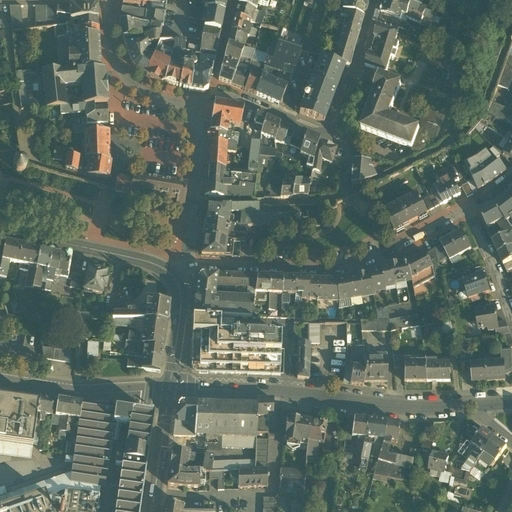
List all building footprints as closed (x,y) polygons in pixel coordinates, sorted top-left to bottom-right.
[(205,0),(204,9),(208,10),(224,13),(226,0),(205,0)] [(239,0),(238,5),(254,11),(256,11),(257,5),(267,8),(269,0),(239,0)] [(331,0),(344,4),(342,11),(363,18),(368,0),(331,0)] [(406,5),(407,0),(385,0),(385,4),(409,12),(432,22),(435,16),(411,6),(406,5)] [(430,26),(432,22),(409,12),(385,4),(381,15),(400,22),(402,16),(407,17),(407,19),(429,29),(430,26)] [(70,16),(70,20),(77,19),(98,19),(97,8),(94,5),(69,6),(70,12),(70,16)] [(234,18),(235,18),(250,23),(251,23),(254,11),(238,5),(234,18)] [(10,6),(11,31),(22,30),(20,6),(10,6)] [(35,6),(35,24),(45,24),(45,6),(35,6)] [(57,26),(57,20),(57,14),(56,14),(57,8),(57,6),(45,6),(45,24),(35,24),(35,28),(57,26)] [(140,22),(144,23),(146,12),(122,8),(120,19),(140,22)] [(146,12),(144,23),(150,24),(161,25),(163,26),(164,17),(165,17),(165,16),(164,16),(165,12),(152,10),(146,12)] [(224,13),(208,10),(205,22),(204,28),(220,31),(224,13)] [(254,11),(251,23),(255,24),(260,13),(256,11),(254,11)] [(358,34),(363,18),(342,11),(341,11),(340,18),(345,20),(342,29),(343,29),(333,62),(344,67),(348,68),(353,50),(358,34)] [(255,24),(256,24),(256,28),(260,29),(261,26),(261,25),(265,14),(260,13),(255,24)] [(405,24),(400,22),(381,15),(378,26),(399,33),(399,30),(406,33),(409,25),(405,24)] [(235,18),(232,32),(246,37),(248,37),(251,29),(248,28),(250,23),(235,18)] [(77,24),(77,29),(98,28),(98,21),(98,19),(77,19),(77,24)] [(120,19),(122,37),(123,37),(141,35),(141,28),(140,22),(120,19)] [(75,35),(75,37),(98,36),(98,28),(77,29),(77,24),(66,25),(67,33),(75,35)] [(161,25),(150,24),(150,28),(149,33),(152,32),(160,31),(161,25)] [(396,43),(399,33),(378,26),(374,37),(383,40),(378,57),(369,55),(366,64),(365,66),(386,73),(390,60),(391,56),(395,57),(399,46),(399,44),(396,43)] [(257,31),(251,29),(248,37),(252,38),(254,38),(257,31)] [(200,49),(216,51),(220,33),(203,30),(201,43),(200,49)] [(145,38),(145,42),(146,42),(149,42),(158,41),(160,31),(152,32),(149,33),(144,35),(145,38)] [(231,32),(228,45),(243,50),(244,46),(246,37),(232,32),(231,32)] [(76,52),(68,52),(65,52),(65,59),(59,59),(60,72),(61,72),(66,71),(74,70),(100,69),(99,44),(99,39),(98,38),(98,36),(75,37),(75,44),(76,52)] [(252,38),(251,47),(244,46),(243,50),(240,59),(250,62),(251,61),(254,53),(254,52),(255,48),(257,40),(257,39),(254,38),(252,38)] [(438,44),(446,47),(448,42),(440,39),(438,44)] [(148,56),(153,58),(154,56),(156,51),(160,41),(158,41),(149,42),(149,53),(148,56)] [(178,51),(184,52),(185,42),(174,41),(172,50),(173,50),(178,51)] [(136,69),(146,75),(150,65),(147,64),(145,63),(146,57),(147,57),(146,42),(145,42),(125,44),(124,44),(132,65),(136,69)] [(266,60),(267,61),(272,63),(274,59),(278,45),(273,43),(270,51),(269,51),(267,57),(266,60)] [(228,45),(224,60),(231,63),(238,65),(240,59),(243,50),(228,45)] [(280,61),(295,66),(300,52),(278,45),(274,59),(280,61)] [(491,50),(501,54),(503,48),(493,45),(491,50)] [(171,57),(170,64),(180,67),(181,64),(176,62),(178,51),(173,50),(171,57)] [(486,64),(496,68),(501,54),(491,50),(486,64)] [(192,53),(184,52),(183,63),(191,63),(192,53)] [(267,57),(254,52),(254,53),(251,61),(265,66),(267,61),(266,60),(267,57)] [(159,59),(156,57),(148,77),(161,84),(164,83),(164,82),(170,64),(171,57),(161,53),(159,59)] [(146,76),(148,77),(156,57),(154,56),(153,58),(150,65),(146,75),(146,76)] [(498,87),(508,91),(511,80),(511,58),(509,57),(498,87)] [(299,114),(323,123),(328,111),(329,111),(331,104),(344,67),(333,62),(320,58),(299,114)] [(265,66),(264,69),(268,70),(278,73),(280,65),(280,64),(279,64),(280,61),(274,59),(272,63),(267,61),(265,66)] [(224,60),(221,70),(228,72),(231,63),(224,60)] [(248,73),(250,74),(261,78),(264,69),(265,66),(251,61),(250,62),(248,68),(249,70),(248,73)] [(295,66),(280,61),(279,64),(280,64),(280,65),(294,70),(295,66)] [(200,69),(200,72),(211,74),(213,66),(214,66),(214,63),(206,62),(206,67),(203,67),(203,70),(200,69)] [(179,88),(190,91),(193,70),(196,67),(196,64),(195,63),(193,63),(191,64),(191,63),(183,63),(183,68),(179,88)] [(218,81),(230,85),(235,74),(237,67),(238,65),(231,63),(228,72),(221,70),(218,81)] [(164,82),(177,87),(181,67),(180,67),(170,64),(164,82)] [(280,65),(278,73),(280,74),(281,72),(292,76),(294,70),(280,65)] [(246,70),(237,67),(235,74),(230,85),(242,90),(246,78),(244,78),(246,70)] [(66,71),(61,72),(63,83),(79,82),(79,81),(81,81),(80,72),(74,72),(74,70),(66,71)] [(211,78),(211,74),(200,72),(193,70),(190,91),(190,92),(204,94),(208,90),(211,78)] [(83,101),(83,106),(85,106),(107,104),(106,93),(104,71),(100,71),(80,72),(81,81),(82,95),(83,101)] [(66,108),(63,83),(61,72),(60,72),(42,72),(46,109),(60,108),(66,108)] [(255,95),(261,78),(250,74),(244,91),(255,95)] [(362,130),(412,149),(417,135),(419,130),(418,129),(388,118),(401,85),(380,77),(375,90),(377,90),(374,96),(375,96),(362,130)] [(268,81),(261,78),(255,95),(272,103),(279,86),(272,82),(273,79),(269,78),(268,81)] [(287,89),(279,86),(272,103),(280,106),(287,89)] [(214,102),(209,132),(227,135),(227,129),(227,126),(233,127),(239,127),(244,107),(232,105),(214,102)] [(496,120),(511,127),(511,113),(509,112),(492,104),(487,116),(488,116),(496,120)] [(86,112),(86,118),(81,119),(81,125),(86,124),(108,123),(107,119),(107,105),(85,107),(85,106),(83,106),(68,108),(66,108),(60,108),(60,114),(86,112)] [(425,111),(418,129),(419,130),(417,135),(422,136),(428,120),(441,125),(444,118),(425,111)] [(255,129),(262,131),(263,127),(266,117),(258,114),(257,120),(256,120),(255,125),(255,129)] [(480,124),(489,130),(492,125),(496,120),(488,116),(480,124)] [(261,135),(275,140),(280,124),(266,117),(263,127),(262,131),(261,134),(261,135)] [(422,136),(435,141),(441,125),(428,120),(422,136)] [(289,127),(280,124),(275,140),(274,142),(283,145),(283,144),(289,127)] [(306,136),(289,127),(283,144),(289,146),(301,151),(306,136)] [(506,140),(510,143),(511,144),(511,137),(496,127),(493,132),(506,140)] [(227,145),(228,145),(228,141),(231,141),(233,140),(234,138),(234,136),(233,135),(232,135),(233,129),(227,129),(227,135),(209,132),(209,134),(207,137),(208,141),(208,142),(227,145)] [(85,159),(90,160),(109,163),(108,143),(108,133),(87,133),(84,133),(84,142),(85,142),(85,159)] [(233,134),(233,135),(234,136),(234,138),(233,140),(231,141),(228,141),(228,145),(236,146),(237,146),(238,135),(233,134)] [(412,149),(415,155),(422,151),(437,145),(435,141),(422,136),(417,135),(412,149)] [(319,141),(306,136),(301,151),(300,156),(308,160),(313,162),(314,156),(319,141)] [(336,149),(319,141),(314,156),(313,162),(312,170),(311,173),(319,174),(321,159),(331,164),(334,156),(336,149)] [(208,142),(207,167),(225,169),(226,164),(228,164),(228,159),(226,159),(226,153),(227,145),(208,142)] [(251,143),(249,165),(258,166),(259,158),(260,149),(260,144),(251,143)] [(511,144),(510,143),(507,149),(503,155),(511,160),(511,144)] [(228,145),(227,145),(226,153),(234,154),(236,148),(236,146),(228,145)] [(507,149),(503,146),(498,153),(502,156),(503,155),(507,149)] [(61,161),(66,162),(67,157),(72,157),(73,150),(56,148),(55,153),(54,153),(53,155),(55,155),(54,159),(61,161)] [(234,163),(245,164),(248,150),(236,148),(234,154),(234,163)] [(270,159),(274,159),(275,153),(275,151),(264,150),(260,149),(259,158),(270,159)] [(493,149),(489,152),(494,160),(500,155),(493,149)] [(354,160),(370,161),(371,157),(357,151),(355,158),(354,160)] [(499,162),(497,163),(494,160),(489,152),(478,160),(468,165),(472,172),(469,174),(472,180),(478,191),(490,184),(506,172),(499,162)] [(342,167),(343,158),(334,156),(331,164),(331,165),(342,167)] [(109,163),(90,160),(85,159),(78,158),(72,157),(67,157),(66,162),(65,170),(77,173),(88,176),(108,180),(110,163),(109,163)] [(27,164),(25,160),(22,158),(18,158),(13,161),(11,166),(14,171),(19,174),(24,172),(27,168),(27,164)] [(269,160),(270,159),(259,158),(258,166),(258,168),(267,169),(269,160)] [(269,160),(267,169),(266,173),(271,175),(275,161),(269,160)] [(352,183),(360,184),(377,176),(373,168),(370,167),(371,161),(370,161),(354,160),(353,168),(352,182),(352,183)] [(258,168),(258,166),(249,165),(248,165),(247,172),(225,169),(207,167),(205,187),(238,190),(239,186),(255,187),(257,173),(258,168)] [(436,190),(444,205),(460,196),(454,184),(459,182),(451,167),(439,173),(443,182),(441,183),(442,187),(436,190)] [(288,170),(286,183),(295,183),(297,171),(288,170)] [(136,182),(132,181),(130,194),(136,195),(136,198),(137,197),(143,198),(143,199),(144,196),(145,193),(150,194),(149,197),(149,200),(150,200),(150,199),(156,200),(156,201),(157,201),(157,199),(158,195),(163,196),(163,199),(162,202),(163,202),(163,201),(170,202),(169,203),(170,203),(171,201),(171,197),(177,198),(176,202),(176,204),(177,204),(184,205),(186,194),(187,185),(137,176),(136,182)] [(130,195),(130,194),(132,181),(118,179),(117,180),(115,190),(114,193),(118,193),(130,195)] [(478,191),(472,180),(467,183),(468,184),(472,194),(478,191)] [(271,183),(270,199),(280,198),(283,184),(271,183)] [(292,198),(295,183),(286,183),(283,183),(283,184),(280,198),(292,198)] [(310,183),(295,183),(292,198),(307,198),(307,197),(310,183)] [(472,194),(468,184),(462,188),(467,198),(473,195),(472,194)] [(253,199),(255,187),(239,186),(238,190),(205,187),(205,194),(207,197),(226,198),(236,199),(253,199)] [(494,205),(493,206),(504,220),(506,224),(511,220),(511,219),(511,191),(511,192),(511,195),(508,198),(506,196),(499,201),(501,203),(496,207),(494,205)] [(383,212),(393,231),(428,213),(417,194),(383,212)] [(434,195),(430,197),(435,208),(440,206),(434,195)] [(430,211),(435,208),(430,197),(424,200),(430,211)] [(277,206),(277,214),(286,214),(292,214),(294,214),(294,206),(294,205),(277,206)] [(205,223),(228,226),(229,217),(229,214),(230,206),(220,206),(220,208),(207,207),(206,213),(205,223)] [(230,206),(229,214),(241,213),(246,213),(245,221),(245,227),(247,227),(253,227),(256,227),(259,227),(259,217),(259,206),(230,206)] [(503,233),(506,237),(506,236),(508,238),(511,234),(511,230),(506,224),(504,220),(493,206),(479,213),(488,229),(497,224),(503,233)] [(259,227),(265,227),(286,227),(286,214),(277,214),(277,217),(259,217),(259,227)] [(228,226),(245,227),(245,221),(241,220),(241,218),(229,217),(228,226)] [(203,238),(226,241),(228,226),(205,223),(203,238)] [(245,227),(228,226),(226,241),(233,241),(241,242),(241,243),(246,243),(246,236),(247,236),(247,233),(247,227),(245,227)] [(441,246),(448,258),(456,254),(458,256),(472,250),(463,231),(440,243),(441,246)] [(491,238),(493,243),(506,237),(503,233),(500,233),(491,238)] [(493,243),(498,254),(511,247),(511,234),(508,238),(506,236),(506,237),(493,243)] [(201,256),(224,257),(226,241),(203,238),(203,239),(201,256)] [(233,241),(226,241),(224,257),(231,257),(232,255),(233,248),(232,248),(233,241)] [(7,262),(19,265),(23,247),(6,243),(2,261),(0,269),(0,280),(3,281),(5,282),(9,265),(7,264),(7,262)] [(441,246),(434,249),(438,263),(448,258),(441,246)] [(19,265),(29,267),(25,290),(33,292),(33,290),(37,269),(41,251),(41,250),(23,247),(19,265)] [(511,261),(511,247),(498,254),(503,265),(504,265),(511,261)] [(439,268),(438,263),(434,249),(425,253),(433,267),(433,271),(439,268)] [(41,251),(37,269),(33,290),(39,291),(44,270),(48,271),(49,271),(53,253),(52,253),(41,251)] [(44,291),(50,292),(52,284),(54,273),(61,274),(60,278),(67,279),(68,274),(71,257),(53,253),(49,271),(48,271),(44,291)] [(425,253),(409,262),(414,272),(417,277),(433,267),(425,253)] [(407,282),(412,281),(411,274),(409,262),(403,263),(407,282)] [(395,284),(407,282),(403,263),(397,264),(397,263),(391,264),(391,266),(395,284)] [(395,286),(395,284),(391,266),(386,267),(385,266),(380,267),(380,269),(384,288),(395,286)] [(433,271),(433,267),(417,277),(414,272),(411,274),(412,281),(414,290),(435,278),(433,271)] [(106,277),(106,273),(106,271),(104,270),(99,269),(98,269),(97,271),(88,269),(86,277),(83,290),(84,290),(102,294),(103,290),(107,291),(110,278),(106,277)] [(384,290),(384,288),(380,269),(375,270),(375,272),(369,273),(369,275),(373,292),(384,290)] [(460,274),(463,282),(473,279),(471,272),(460,274)] [(69,287),(83,290),(86,277),(72,274),(71,280),(69,287)] [(214,298),(215,296),(216,287),(217,275),(203,274),(198,278),(195,295),(214,298)] [(373,295),(373,292),(369,275),(363,276),(363,274),(357,275),(361,296),(362,297),(373,295)] [(217,275),(216,287),(233,288),(232,296),(231,297),(254,299),(255,294),(257,277),(217,275)] [(350,299),(361,296),(357,275),(352,276),(352,278),(346,279),(350,299)] [(463,282),(468,299),(489,292),(483,275),(473,279),(463,282)] [(257,277),(255,294),(269,294),(270,277),(257,277)] [(276,295),(282,295),(283,278),(270,277),(269,294),(276,295)] [(288,295),(295,295),(295,278),(283,278),(282,295),(288,295)] [(295,295),(301,295),(308,296),(308,279),(295,278),(295,295)] [(338,301),(350,299),(346,279),(341,280),(340,278),(334,280),(338,301)] [(307,300),(317,300),(317,279),(308,279),(308,296),(307,300)] [(338,301),(334,280),(317,279),(317,300),(317,301),(318,301),(318,300),(338,301)] [(395,284),(395,286),(396,290),(408,288),(407,282),(395,284)] [(269,305),(269,294),(255,294),(254,299),(254,304),(269,305)] [(195,295),(193,314),(208,315),(252,317),(254,304),(254,299),(231,297),(215,296),(214,298),(195,295)] [(350,299),(352,307),(363,305),(362,297),(361,296),(350,299)] [(338,301),(338,310),(352,307),(350,299),(338,301)] [(146,313),(145,320),(167,323),(169,303),(147,300),(146,313)] [(113,312),(125,312),(125,302),(116,302),(113,312)] [(376,309),(377,315),(388,313),(387,307),(376,309)] [(480,321),(481,330),(495,327),(498,327),(498,324),(497,318),(497,317),(496,317),(494,307),(475,310),(477,322),(480,321)] [(134,320),(145,320),(146,313),(135,313),(135,310),(127,310),(127,313),(113,313),(112,320),(134,320)] [(402,329),(400,318),(389,320),(388,320),(388,321),(390,331),(402,329)] [(191,373),(239,375),(241,335),(233,334),(233,321),(208,319),(195,319),(194,333),(192,333),(191,373)] [(112,327),(133,330),(134,320),(112,320),(112,327)] [(145,320),(144,327),(166,330),(167,323),(145,320)] [(360,320),(361,332),(390,332),(390,331),(388,321),(378,321),(360,320)] [(438,323),(440,336),(453,334),(451,321),(438,323)] [(495,327),(496,336),(510,334),(506,322),(498,324),(498,327),(495,327)] [(310,346),(319,346),(318,324),(308,325),(308,346),(310,346)] [(163,349),(166,330),(144,327),(142,340),(141,346),(144,346),(163,349)] [(74,342),(85,342),(84,328),(74,328),(74,334),(74,340),(74,342)] [(239,375),(247,375),(248,335),(241,335),(239,375)] [(281,336),(248,335),(247,375),(280,376),(281,336)] [(86,359),(99,360),(100,355),(98,355),(98,343),(87,343),(86,359)] [(144,346),(141,346),(127,344),(126,343),(125,350),(143,352),(144,346)] [(163,349),(144,346),(143,352),(143,358),(161,361),(163,349)] [(297,378),(308,379),(310,346),(308,346),(299,346),(298,357),(297,378)] [(457,348),(460,360),(472,359),(471,347),(457,348)] [(354,348),(352,367),(365,369),(364,359),(363,348),(362,348),(354,348)] [(159,373),(161,361),(143,358),(142,363),(128,361),(128,369),(159,373)] [(511,358),(502,360),(502,364),(504,364),(505,373),(509,373),(511,373),(511,372),(511,371),(511,358)] [(387,359),(364,359),(365,369),(364,383),(387,383),(387,359)] [(427,382),(427,365),(427,363),(408,363),(408,360),(400,359),(400,370),(399,370),(400,373),(403,374),(403,382),(427,382)] [(502,364),(486,365),(487,384),(505,382),(505,373),(504,364),(502,364)] [(438,365),(427,365),(427,382),(450,382),(450,365),(438,365)] [(473,385),(487,384),(486,365),(472,366),(473,385)] [(343,383),(350,384),(352,367),(345,367),(343,383)] [(364,383),(365,369),(352,367),(350,384),(350,385),(363,387),(364,383)] [(32,447),(37,414),(38,404),(0,398),(0,456),(31,461),(32,447)] [(40,414),(52,416),(55,400),(40,398),(40,404),(40,414)] [(256,434),(267,434),(268,423),(265,423),(265,417),(272,417),(272,400),(256,400),(257,406),(256,434)] [(55,417),(61,418),(68,419),(70,403),(58,401),(55,417)] [(70,403),(68,419),(74,419),(79,420),(81,404),(70,403)] [(174,437),(194,438),(196,404),(181,403),(178,407),(176,418),(175,418),(173,437),(174,437)] [(114,423),(129,425),(131,412),(81,404),(79,420),(73,459),(72,466),(71,474),(70,483),(100,488),(105,489),(114,423)] [(194,438),(195,438),(215,438),(256,439),(256,434),(257,406),(196,404),(194,438)] [(122,467),(115,511),(139,511),(153,415),(131,412),(129,425),(124,459),(123,459),(122,467)] [(65,438),(68,419),(61,418),(58,437),(65,438)] [(71,439),(74,419),(68,419),(65,438),(71,439)] [(299,445),(307,446),(307,443),(310,423),(286,419),(284,430),(285,430),(284,443),(287,443),(286,446),(299,447),(299,445)] [(345,441),(351,441),(351,438),(354,419),(347,419),(345,441)] [(357,438),(365,439),(367,421),(354,419),(351,438),(357,438)] [(374,440),(384,442),(386,423),(367,421),(365,439),(369,440),(372,440),(374,440)] [(326,425),(310,423),(307,443),(307,446),(307,451),(306,459),(314,460),(316,444),(323,446),(324,439),(326,425)] [(386,423),(384,442),(389,442),(397,443),(399,425),(389,424),(386,423)] [(472,445),(478,450),(484,454),(495,439),(483,430),(472,445)] [(214,449),(215,438),(195,438),(195,443),(196,444),(196,449),(214,451),(214,449)] [(214,449),(255,450),(256,439),(215,438),(214,449)] [(353,461),(360,462),(365,439),(357,438),(357,441),(356,441),(353,456),(354,456),(353,461)] [(369,440),(365,439),(360,462),(359,464),(367,466),(370,446),(368,446),(369,440)] [(495,439),(484,454),(496,463),(507,448),(495,439)] [(255,470),(267,470),(268,441),(256,440),(255,470)] [(374,452),(380,454),(384,442),(374,440),(373,446),(376,446),(374,452)] [(388,446),(389,442),(384,442),(380,454),(380,455),(387,456),(390,446),(388,446)] [(461,456),(467,459),(473,448),(467,445),(461,456)] [(474,468),(484,454),(478,450),(468,464),(474,469),(474,468)] [(187,471),(189,462),(190,454),(172,452),(169,472),(187,474),(191,474),(191,471),(187,471)] [(428,470),(444,474),(448,457),(433,453),(428,470)] [(486,476),(496,463),(484,454),(474,468),(475,468),(484,475),(486,476)] [(374,476),(409,483),(410,480),(414,461),(387,456),(380,455),(374,476)] [(204,473),(209,473),(211,473),(212,463),(213,457),(204,456),(203,473),(204,473)] [(72,466),(73,459),(65,458),(64,465),(72,466)] [(212,463),(211,473),(223,472),(229,472),(237,472),(254,472),(254,471),(255,462),(212,463)] [(365,472),(367,466),(359,464),(358,471),(365,472)] [(467,473),(470,474),(474,469),(468,464),(462,471),(467,473)] [(479,482),(484,475),(475,468),(470,475),(479,482)] [(452,479),(465,482),(467,473),(462,471),(454,469),(452,479)] [(238,481),(238,488),(267,487),(267,470),(254,471),(254,472),(237,472),(238,481)] [(284,495),(295,496),(296,491),(303,491),(304,479),(305,473),(280,471),(279,480),(280,480),(279,489),(285,490),(284,495)] [(199,473),(191,474),(187,474),(169,472),(167,486),(185,489),(199,489),(199,486),(199,473)] [(223,472),(211,473),(209,473),(209,481),(217,480),(217,479),(223,479),(223,472)] [(233,481),(238,481),(237,472),(229,472),(229,478),(233,481)] [(4,489),(0,489),(0,509),(21,502),(44,494),(46,500),(68,492),(99,496),(100,488),(70,483),(71,474),(7,496),(4,489)] [(454,492),(469,498),(473,490),(457,484),(454,492)] [(68,492),(46,500),(50,511),(96,511),(99,496),(68,492)] [(24,511),(50,511),(46,500),(44,494),(21,502),(24,511)] [(262,511),(274,511),(275,499),(263,498),(262,511)] [(0,511),(24,511),(21,502),(0,509),(0,511)] [(202,511),(215,511),(214,504),(203,502),(202,511)]
